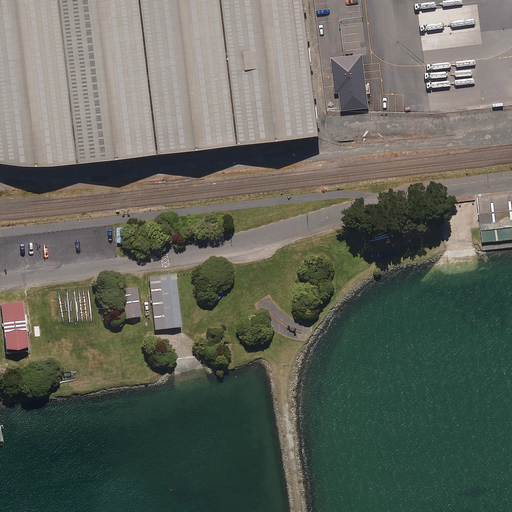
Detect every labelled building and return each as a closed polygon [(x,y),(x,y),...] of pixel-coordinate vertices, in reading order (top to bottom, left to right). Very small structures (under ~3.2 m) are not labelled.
[(0,0),(0,163),(24,166),(52,166),(318,137),(302,0),(0,0)] [(339,11),(353,10),(351,0),(320,0),(323,29),(341,28),(339,11)] [(344,56),(330,58),(334,86),(334,93),(339,93),(341,111),(368,108),(364,64),(362,54),(361,54),(344,56)] [(511,193),(476,197),(480,228),(481,243),(511,239),(511,193)] [(177,273),(149,276),(155,330),(175,328),(183,327),(177,275),(177,273)] [(124,289),(121,289),(125,319),(141,317),(137,287),(124,289)] [(24,301),(1,304),(6,350),(29,348),(24,301)]
